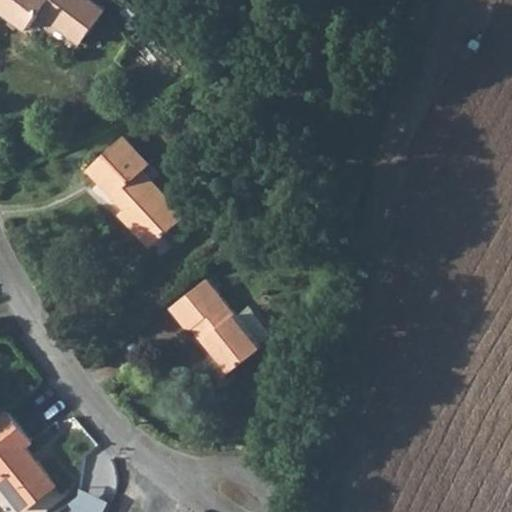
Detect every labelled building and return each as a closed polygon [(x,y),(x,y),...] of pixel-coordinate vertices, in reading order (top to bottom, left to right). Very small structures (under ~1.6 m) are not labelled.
[(0,0),(0,4),(7,10),(14,0),(0,0)] [(82,42),(107,9),(94,0),(14,0),(7,10),(30,27),(42,11),(82,42)] [(244,4),(237,0),(234,0),(227,11),(235,17),(244,4)] [(134,159),(140,154),(124,136),(90,167),(133,212),(125,219),(151,247),(186,215),(150,176),(134,159)] [(150,176),(156,171),(140,154),(134,159),(150,176)] [(238,315),(209,277),(172,307),(190,330),(194,328),(204,341),(207,339),(215,350),(209,355),(226,376),(263,346),(261,343),(238,315)] [(238,315),(261,343),(272,334),(250,306),(238,315)] [(33,441),(9,411),(0,418),(0,481),(23,511),(57,484),(27,446),(33,441)]
